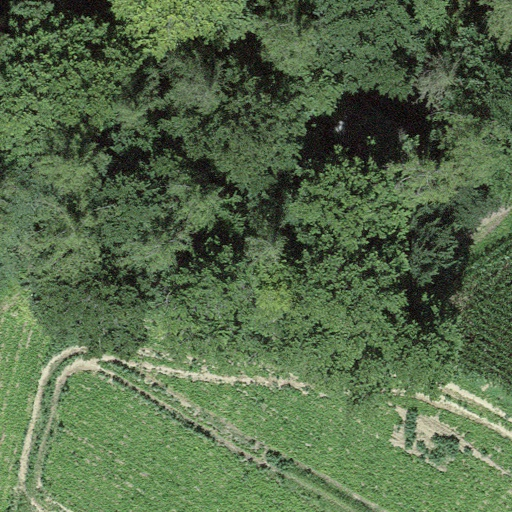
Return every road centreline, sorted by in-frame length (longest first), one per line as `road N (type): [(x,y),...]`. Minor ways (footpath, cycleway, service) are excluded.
road 1 (track): [(511,202),(447,249),(366,285),(206,272),(0,227)]
road 2 (track): [(511,164),(142,0)]
